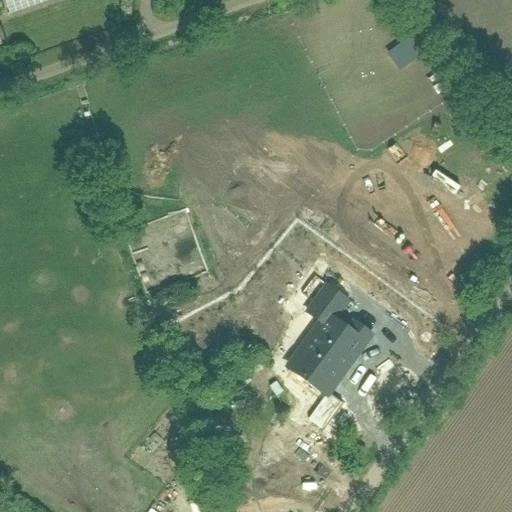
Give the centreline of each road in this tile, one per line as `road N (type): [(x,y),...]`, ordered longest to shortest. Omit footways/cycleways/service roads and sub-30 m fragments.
road 1 (unclassified): [(511,282),(347,511)]
road 2 (unclassified): [(236,0),(0,84)]
